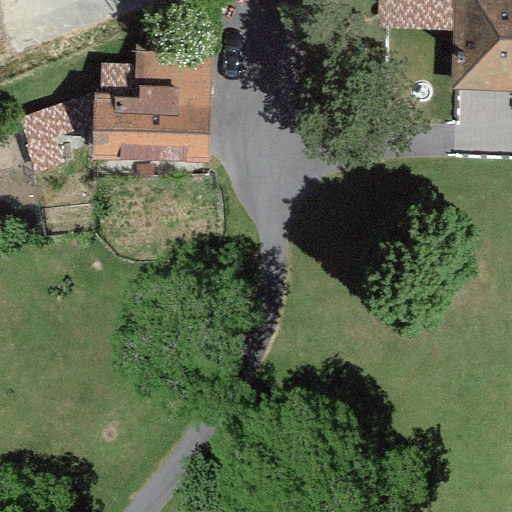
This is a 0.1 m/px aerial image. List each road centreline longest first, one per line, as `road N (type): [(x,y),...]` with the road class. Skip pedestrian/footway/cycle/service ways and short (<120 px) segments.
road 1 (track): [(265,146),(264,300),(205,411),(132,511)]
road 2 (track): [(97,0),(9,30),(3,0)]
